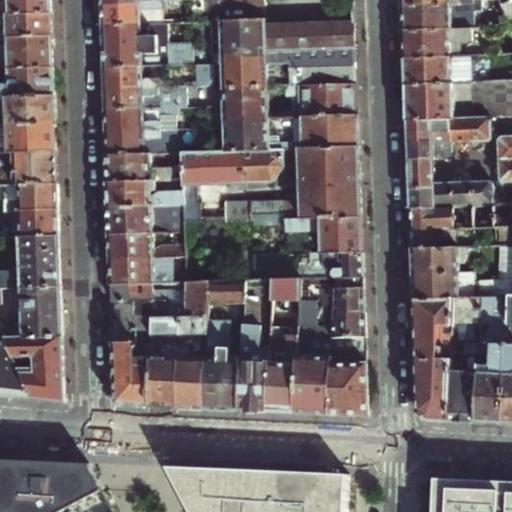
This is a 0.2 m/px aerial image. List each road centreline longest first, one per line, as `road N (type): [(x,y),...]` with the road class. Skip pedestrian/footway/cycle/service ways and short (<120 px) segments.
road 1 (residential): [(396,442),(381,0)]
road 2 (residential): [(74,0),(85,401),(98,429)]
road 3 (residential): [(98,429),(396,442)]
